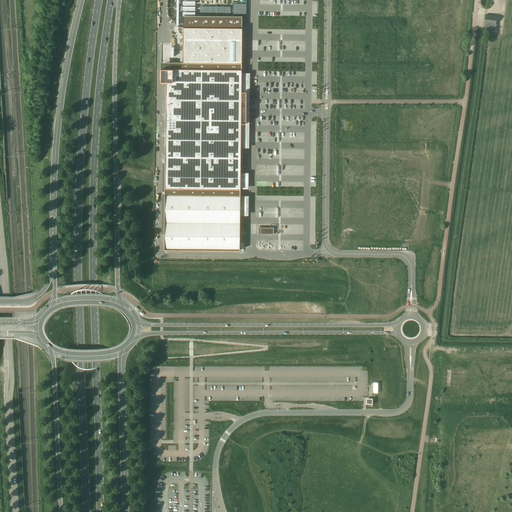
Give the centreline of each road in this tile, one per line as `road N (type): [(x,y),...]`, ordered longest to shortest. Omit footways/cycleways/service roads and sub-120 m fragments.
road 1 (primary): [(98,0),(77,209),(86,511)]
road 2 (primary): [(99,511),(91,213),(111,0)]
road 3 (unclassified): [(410,363),(410,397),(399,411),(263,413),(232,428),(216,452),(223,511)]
road 4 (primary): [(121,306),(119,0)]
road 5 (secondary): [(16,511),(0,215)]
road 6 (unclassified): [(132,339),(397,334)]
road 7 (unclassified): [(397,325),(135,322)]
road 8 (primary): [(81,0),(55,156),(53,253)]
road 9 (track): [(31,254),(16,0)]
road 10 (unclassified): [(478,0),(443,251)]
road 11 (secondary): [(0,261),(12,511)]
road 12 (unclassified): [(326,113),(326,246),(405,257),(411,293)]
road 13 (primary): [(125,511),(122,350)]
road 14 (primary): [(53,351),(61,511)]
